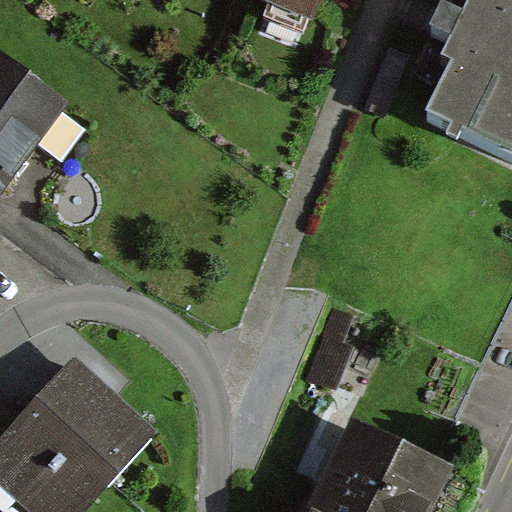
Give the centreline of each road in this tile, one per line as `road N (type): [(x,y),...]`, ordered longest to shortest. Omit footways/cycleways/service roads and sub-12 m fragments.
road 1 (residential): [(228,389),(392,0)]
road 2 (residential): [(0,339),(38,313),(100,305),(168,331),(228,389)]
road 3 (residential): [(228,389),(218,511)]
